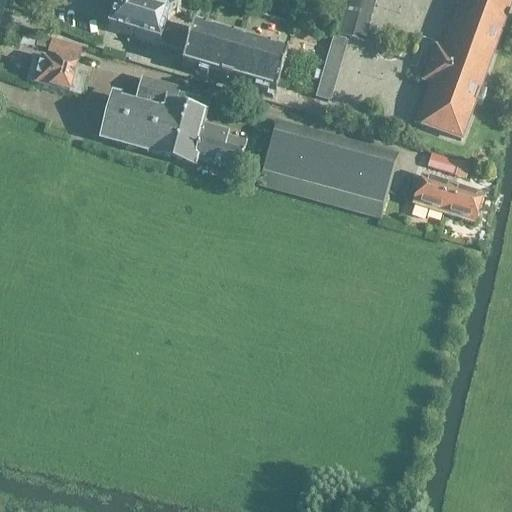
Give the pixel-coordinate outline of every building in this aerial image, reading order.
[(159,46),(185,54),(189,41),(164,33),(169,18),(177,13),(180,4),(178,0),(115,0),(115,1),(117,1),(108,30),(159,46)] [(350,0),(339,37),(365,43),(376,0),(350,0)] [(431,86),(417,126),(460,141),(511,0),(461,0),(442,53),(434,50),(422,83),(431,86)] [(192,31),(189,41),(185,54),(181,68),(194,72),(193,76),(204,79),(205,76),(221,81),(221,82),(227,83),(227,82),(254,90),(253,94),(270,99),(271,95),(274,96),(285,58),(192,31)] [(346,41),(333,37),(315,99),(328,103),(328,102),(330,102),(348,42),(345,42),(346,41)] [(47,54),(79,62),(82,50),(50,41),(47,54)] [(34,86),(34,87),(68,96),(69,96),(78,98),(84,76),(74,74),(75,70),(41,61),(41,63),(33,60),(26,84),(34,86)] [(246,142),(228,137),(229,135),(203,127),(210,102),(142,82),(135,106),(114,99),(102,140),(150,154),(150,155),(192,167),(194,161),(237,173),(242,155),(243,155),(246,142)] [(257,189),(381,223),(399,156),(274,122),(257,189)] [(434,168),(466,178),(470,167),(438,157),(434,168)] [(412,206),(473,225),(482,198),(421,178),(412,206)]
